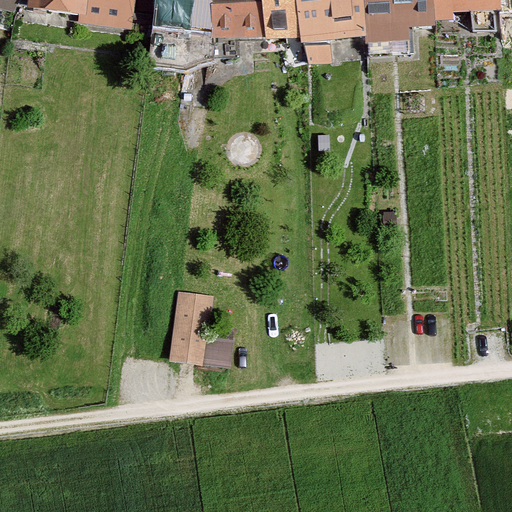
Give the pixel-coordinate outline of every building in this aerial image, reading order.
[(28,0),(0,0),(0,7),(26,16),(28,0)] [(141,0),(33,0),(31,25),(137,37),(141,0)] [(221,0),(163,0),(160,34),(218,40),(221,0)] [(264,0),(225,0),(220,44),(269,45),(264,0)] [(302,0),(265,0),(272,56),(309,51),(302,0)] [(369,0),(305,0),(312,53),(375,46),(369,0)] [(437,0),(373,0),(377,47),(441,41),(437,0)] [(500,20),(498,0),(440,0),(442,25),(500,20)] [(215,303),(176,297),(169,372),(206,377),(215,303)]
